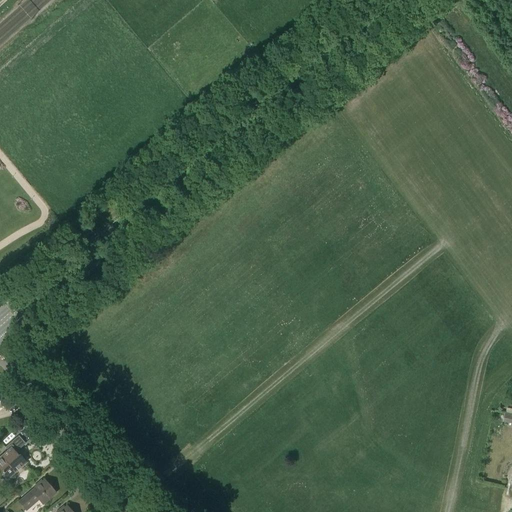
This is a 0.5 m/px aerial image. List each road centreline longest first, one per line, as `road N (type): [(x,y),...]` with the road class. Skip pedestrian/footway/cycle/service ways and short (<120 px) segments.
road 1 (secondary): [(59,277),(394,0)]
road 2 (residential): [(132,500),(0,345)]
